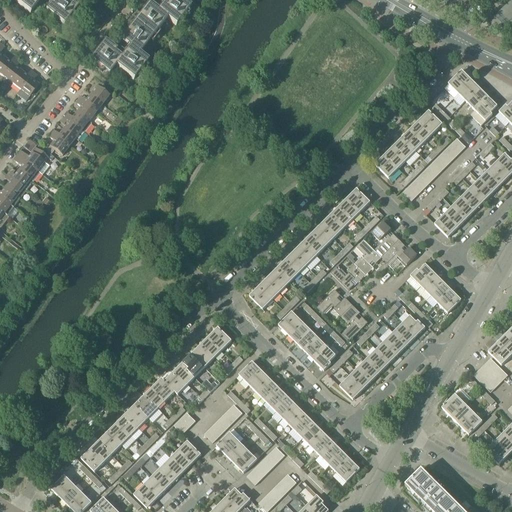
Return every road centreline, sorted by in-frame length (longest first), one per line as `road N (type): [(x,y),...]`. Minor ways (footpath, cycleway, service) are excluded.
road 1 (residential): [(14,511),(60,451),(217,299)]
road 2 (residential): [(217,299),(349,165)]
road 3 (residential): [(346,431),(217,299)]
road 4 (residential): [(349,165),(465,42)]
road 5 (residential): [(28,130),(65,77),(0,9)]
road 6 (residential): [(346,431),(428,349),(452,353)]
road 7 (residential): [(452,259),(349,165)]
road 8 (residential): [(511,494),(407,434)]
